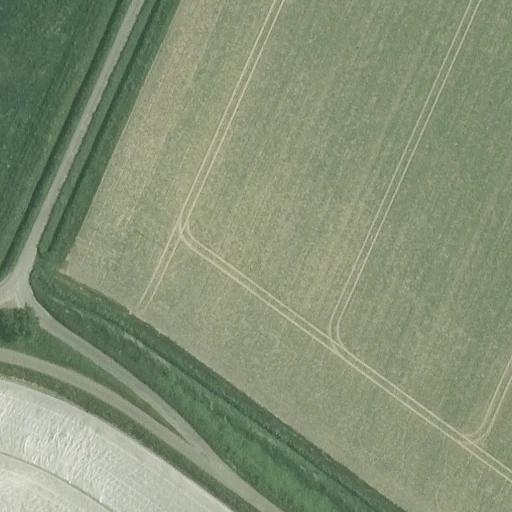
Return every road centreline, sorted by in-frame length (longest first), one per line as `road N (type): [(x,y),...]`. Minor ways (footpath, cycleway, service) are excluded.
road 1 (unclassified): [(12,304),(144,0)]
road 2 (unclassified): [(12,304),(170,417),(250,500)]
road 3 (unclassified): [(250,500),(77,395),(0,362)]
